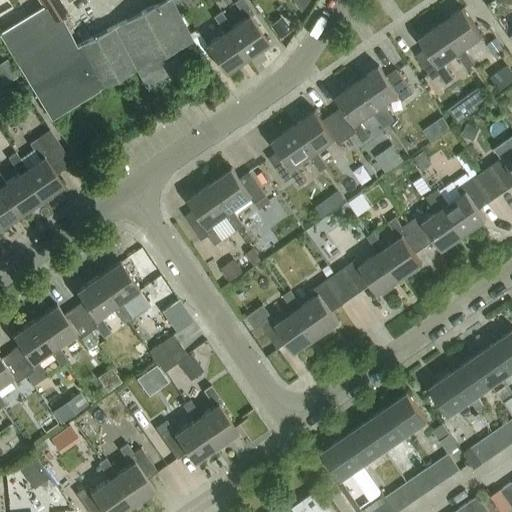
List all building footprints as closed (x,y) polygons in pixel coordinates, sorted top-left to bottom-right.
[(58,0),(40,0),(43,5),(54,21),(61,17),(67,13),(58,0)] [(160,0),(114,24),(77,43),(101,86),(136,67),(146,86),(182,67),(173,49),(192,39),(171,0),(160,0)] [(248,14),(252,11),(243,0),(232,0),(243,15),(229,24),(225,27),(245,56),(267,41),(248,14)] [(43,5),(0,30),(0,35),(49,116),(83,95),(101,86),(77,43),(61,17),(54,21),(43,5)] [(456,51),(467,67),(474,61),(464,46),(482,33),(462,5),(440,20),(460,49),(456,51)] [(225,27),(229,24),(219,9),(211,14),(222,29),(204,42),(210,51),(224,71),(245,56),(225,27)] [(272,26),(279,36),(289,29),(282,19),(272,26)] [(442,61),(456,51),(460,49),(440,20),(418,36),(426,46),(416,53),(432,77),(439,72),(446,81),(453,76),(442,61)] [(199,35),(192,40),(203,56),(210,51),(204,42),(199,35)] [(491,40),(486,44),(493,55),(499,51),(502,49),(494,38),(491,40)] [(7,59),(0,63),(0,78),(4,85),(18,76),(7,59)] [(382,125),(386,123),(390,120),(379,104),(397,92),(401,98),(413,91),(397,67),(386,74),(379,63),(356,79),(376,107),(372,110),(382,125)] [(359,119),(372,110),(376,107),(356,79),(335,93),(343,104),(332,112),(348,135),(355,130),(361,140),(369,134),(359,119)] [(484,84),(454,105),(462,117),(493,96),(484,84)] [(348,135),(332,112),(322,119),(315,108),(293,123),(308,145),(313,151),(309,154),(320,170),(327,164),(316,149),(333,137),(338,143),(348,135)] [(449,112),(429,126),(438,138),(458,124),(449,112)] [(313,151),(308,145),(293,123),(271,138),(278,149),(268,156),(285,180),(292,175),(299,184),(306,179),(295,163),(309,154),(313,151)] [(466,124),(461,136),(472,140),(477,128),(466,124)] [(42,198),(63,184),(64,183),(56,172),(72,161),(49,128),(29,142),(39,157),(26,166),(22,169),(42,198)] [(404,161),(393,144),(375,156),(386,173),(404,161)] [(498,193),(481,168),(480,169),(464,147),(454,154),(466,171),(439,189),(447,202),(443,204),(463,233),(485,217),(478,207),(498,193)] [(22,169),(26,166),(16,151),(8,156),(18,172),(5,181),(1,184),(21,213),(42,198),(22,169)] [(511,156),(510,157),(506,151),(481,168),(498,193),(511,182),(511,156)] [(225,212),(236,228),(243,223),(232,208),(250,195),(254,202),(266,194),(250,169),(239,176),(232,165),(209,182),(229,210),(225,212)] [(1,184),(5,181),(0,173),(0,226),(21,213),(1,184)] [(211,222),(225,212),(229,210),(209,182),(188,196),(195,207),(184,215),(201,238),(208,234),(215,243),(222,238),(211,222)] [(435,210),(422,219),(418,213),(408,220),(424,244),(433,237),(441,248),(463,233),(443,204),(447,202),(439,189),(436,187),(425,195),(435,210)] [(322,203),(328,211),(345,200),(339,192),(322,203)] [(424,244),(408,220),(401,225),(395,215),(387,221),(398,237),(385,246),(381,249),(400,277),(422,262),(415,251),(424,244)] [(381,249),(385,246),(374,230),(366,236),(377,251),(359,264),(355,257),(334,272),(351,295),(371,281),(378,292),(400,277),(381,249)] [(254,248),(246,253),(254,264),(261,259),(254,248)] [(112,305),(123,321),(131,316),(128,311),(120,300),(139,287),(119,258),(97,273),(117,302),(112,305)] [(243,271),(234,258),(221,268),(230,280),(243,271)] [(331,309),(351,295),(334,272),(313,287),(318,293),(301,305),(297,308),(316,335),(338,320),(331,309)] [(99,314),(112,305),(117,302),(97,273),(75,288),(82,299),(73,306),(89,330),(95,325),(103,335),(110,330),(99,314)] [(139,287),(120,300),(128,311),(146,298),(139,287)] [(297,308),(301,305),(290,289),(282,294),(294,310),(277,322),(263,302),(245,314),(254,327),(260,323),(277,346),(287,339),(294,350),(316,335),(297,308)] [(89,330),(73,306),(63,312),(56,302),(34,317),(54,346),(49,349),(60,364),(68,359),(57,343),(73,331),(78,338),(89,330)] [(36,358),(49,349),(54,346),(34,317),(12,332),(19,343),(10,349),(26,373),(33,383),(47,374),(36,358)] [(511,327),(492,341),(511,370),(511,369),(511,327)] [(173,333),(149,350),(164,370),(187,353),(173,333)] [(492,341),(471,356),(491,384),(511,370),(492,341)] [(26,373),(10,349),(0,356),(0,355),(0,405),(5,403),(0,395),(0,382),(11,375),(16,381),(26,373)] [(202,372),(191,356),(179,364),(190,381),(202,372)] [(471,356),(450,370),(470,399),(491,384),(471,356)] [(154,363),(136,376),(147,390),(164,377),(154,363)] [(450,370),(429,385),(448,413),(470,399),(450,370)] [(222,400),(211,384),(203,389),(214,405),(201,414),(196,417),(216,445),(238,430),(219,403),(222,400)] [(406,390),(385,405),(405,433),(426,419),(406,390)] [(79,392),(71,398),(78,409),(87,403),(79,392)] [(194,460),(216,445),(196,417),(201,414),(190,399),(182,404),(193,419),(175,432),(171,426),(160,434),(177,457),(187,450),(194,460)] [(385,405),(364,419),(384,448),(405,433),(385,405)] [(491,430),(502,447),(511,439),(511,416),(491,430)] [(364,419),(343,433),(363,462),(384,448),(364,419)] [(450,424),(446,427),(450,433),(450,434),(455,430),(450,424)] [(469,446),(481,462),(502,447),(491,430),(469,446)] [(343,433),(322,448),(342,477),(350,471),(362,463),(363,462),(343,433)] [(450,433),(439,440),(448,452),(449,451),(450,452),(459,445),(450,434),(450,433)] [(131,504),(154,488),(147,477),(157,470),(141,446),(133,452),(127,442),(119,447),(130,463),(116,473),(112,476),(131,504)] [(469,446),(462,450),(474,467),(481,462),(469,446)] [(112,476),(116,473),(105,457),(98,462),(109,478),(91,490),(87,485),(76,492),(90,511),(97,511),(103,509),(105,511),(119,511),(131,504),(112,476)] [(434,461),(427,466),(438,481),(445,477),(434,461)] [(413,476),(406,480),(417,496),(424,491),(413,476)] [(511,479),(499,489),(511,505),(511,504),(511,479)] [(336,511),(319,487),(299,501),(294,494),(268,511),(336,511)] [(392,490),(385,495),(396,510),(403,506),(392,490)] [(370,501),(362,506),(364,509),(365,511),(393,511),(396,510),(385,495),(383,491),(382,492),(371,500),(370,501)] [(456,509),(457,511),(501,511),(489,494),(480,500),(476,494),(456,509)]
